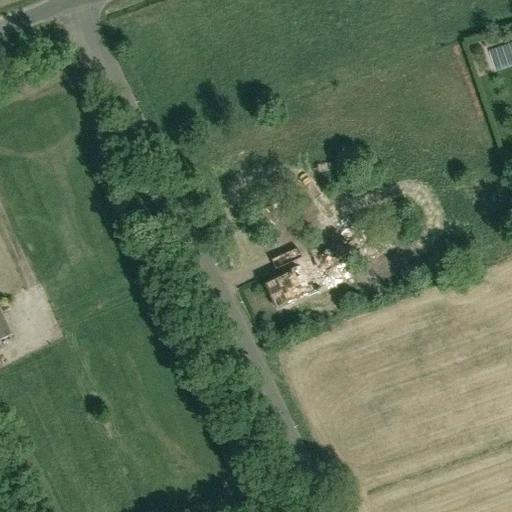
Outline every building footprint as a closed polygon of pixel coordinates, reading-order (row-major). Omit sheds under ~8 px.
[(14,74),(22,72),(20,65),(12,67),(14,74)] [(265,233),(288,222),(279,201),(255,211),(265,233)] [(349,269),(391,249),(389,243),(405,236),(397,220),(380,227),(382,231),(362,240),(340,250),(349,269)] [(324,272),(318,259),(307,264),(306,263),(265,282),(271,296),(324,272)] [(278,311),(320,291),(319,290),(330,285),(324,272),(271,296),(278,311)] [(0,340),(10,336),(0,313),(0,340)]
